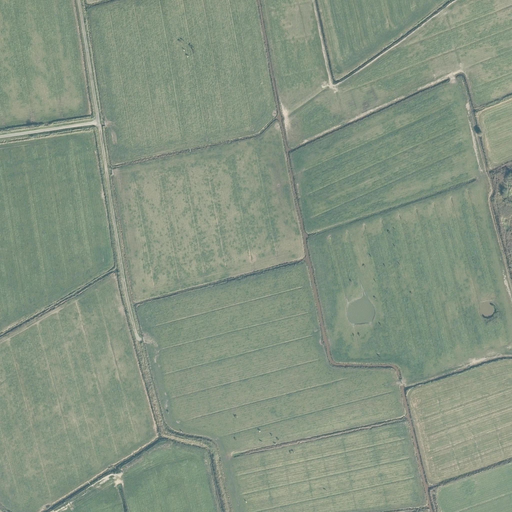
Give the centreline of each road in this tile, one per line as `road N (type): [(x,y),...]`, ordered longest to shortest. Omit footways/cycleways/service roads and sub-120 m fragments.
road 1 (residential): [(97,122),(122,284)]
road 2 (residential): [(78,0),(97,122)]
